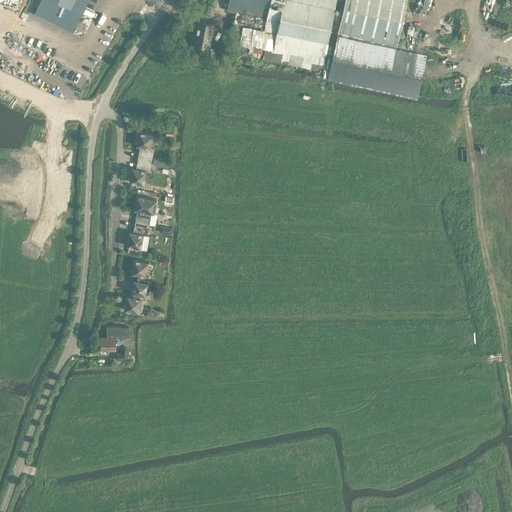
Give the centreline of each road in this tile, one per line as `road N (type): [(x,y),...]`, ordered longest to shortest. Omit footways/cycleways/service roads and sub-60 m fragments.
road 1 (unclassified): [(3,511),(76,326),(96,121),(169,0)]
road 2 (track): [(511,391),(465,108),(480,44),(477,0)]
